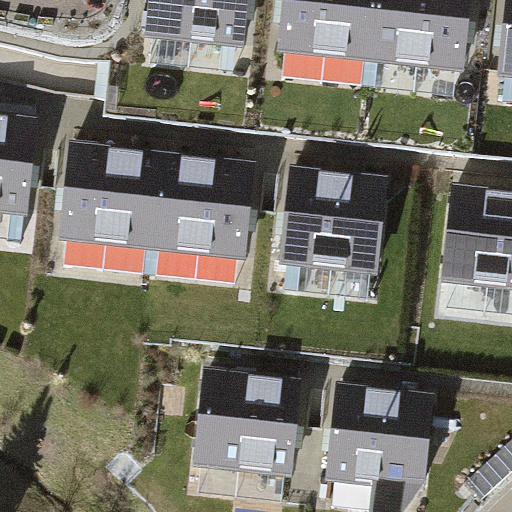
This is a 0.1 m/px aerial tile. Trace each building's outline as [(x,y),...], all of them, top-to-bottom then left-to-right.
[(251,0),(151,0),(148,35),(248,44),(251,0)] [(473,0),(284,0),(279,50),(466,70),(473,0)] [(511,0),(509,0),(503,75),(511,75),(511,0)] [(41,120),(0,116),(0,211),(33,215),(41,120)] [(257,166),(71,146),(61,239),(247,259),(257,166)] [(391,178),(291,169),(283,263),(383,272),(391,178)] [(511,193),(452,188),(444,282),(511,288),(511,193)] [(305,378),(205,369),(197,464),(296,472),(305,378)] [(438,395),(342,388),(335,476),(378,479),(375,511),(405,511),(431,489),(438,395)]
